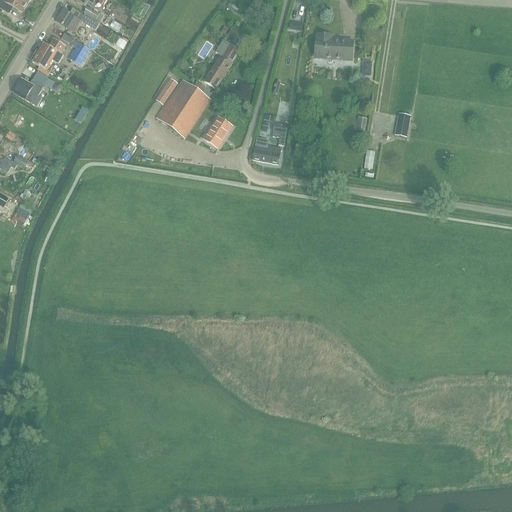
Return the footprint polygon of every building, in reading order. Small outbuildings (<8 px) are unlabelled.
[(0,0),(0,9),(5,13),(9,6),(22,14),(28,4),(21,0),(0,0)] [(103,18),(87,8),(84,13),(100,23),(103,18)] [(69,30),(74,33),(77,29),(81,22),(95,31),(99,25),(88,19),(81,15),(72,9),(69,15),(63,12),(57,23),(69,30)] [(75,53),(80,44),(65,34),(61,39),(72,46),(70,50),(75,53)] [(317,40),(316,39),(314,59),(351,61),(353,42),(330,40),(330,36),(317,36),(317,40)] [(44,44),(32,63),(41,68),(46,71),(52,61),(58,65),(63,56),(62,55),(66,47),(54,40),(49,48),(44,44)] [(205,84),(206,84),(214,90),(239,51),(224,41),(216,53),(223,58),(222,60),(221,59),(205,84)] [(110,56),(107,60),(116,65),(118,61),(110,56)] [(370,72),(378,73),(379,60),(371,60),(370,72)] [(22,80),(13,94),(22,99),(23,100),(37,108),(42,100),(38,98),(44,88),(43,88),(44,85),(47,79),(37,73),(32,81),(30,85),(22,80)] [(47,79),(44,85),(51,89),(52,88),(57,92),(60,87),(54,84),(47,79)] [(170,79),(155,102),(163,107),(178,85),(170,79)] [(156,120),(176,134),(185,139),(210,101),(209,100),(201,95),(182,82),(177,90),(156,120)] [(202,94),(201,95),(209,100),(212,95),(205,90),(204,91),(202,94)] [(82,108),(76,118),(82,122),(88,111),(82,108)] [(398,116),(395,136),(397,136),(401,137),(406,138),(410,119),(400,117),(398,116)] [(367,118),(358,117),(356,131),(365,132),(367,118)] [(232,128),(218,118),(203,140),(218,149),(232,128)] [(274,134),(272,145),(279,146),(279,147),(284,147),(287,127),(275,126),(274,134)] [(9,131),(5,137),(11,141),(14,135),(9,131)] [(281,149),(268,147),(269,141),(257,139),(252,161),(278,166),(281,149)] [(183,149),(180,158),(188,161),(191,152),(183,149)] [(367,151),(364,169),(372,170),(375,152),(367,151)] [(33,166),(37,158),(26,152),(22,160),(33,166)] [(0,169),(7,174),(11,168),(14,170),(17,166),(5,158),(3,161),(0,159),(0,169)] [(3,206),(0,212),(0,234),(12,240),(24,216),(3,206)]
